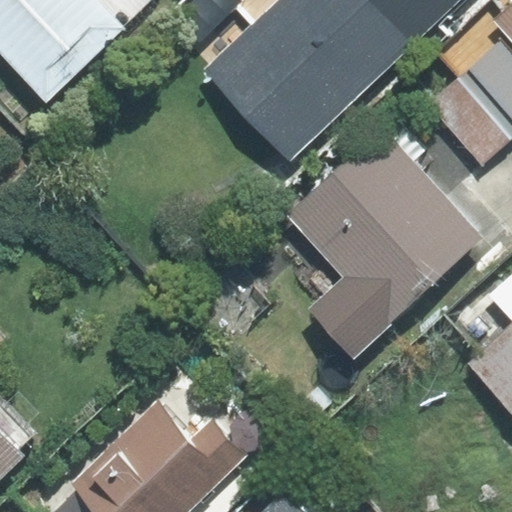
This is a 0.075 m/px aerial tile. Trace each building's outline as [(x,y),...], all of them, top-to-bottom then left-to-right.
[(0,0),(0,50),(47,100),(152,0),(0,0)] [(278,0),(205,69),(290,159),(414,43),(373,0),(278,0)] [(373,0),(414,43),(459,0),(373,0)] [(511,5),(495,20),(511,39),(511,5)] [(483,164),(511,137),(511,50),(501,38),(428,104),(483,164)] [(312,308),(354,353),(480,237),(379,128),(285,214),(345,278),(312,308)] [(511,276),(493,294),(511,314),(511,323),(474,358),(511,399),(511,276)] [(186,511),(245,455),(212,421),(193,439),(158,404),(75,484),(79,488),(102,511),(186,511)] [(0,475),(20,456),(16,451),(30,438),(0,407),(0,475)] [(102,511),(79,488),(54,511),(102,511)] [(297,511),(280,494),(261,511),(297,511)]
